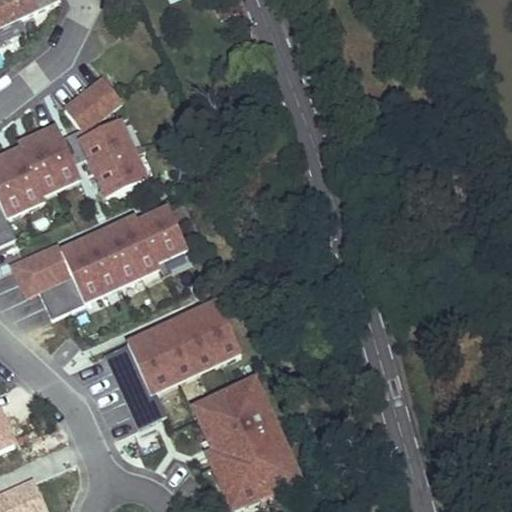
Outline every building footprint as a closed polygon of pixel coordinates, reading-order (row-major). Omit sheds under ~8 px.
[(0,32),(63,4),(61,0),(2,0),(0,1),(0,32)] [(121,84),(163,71),(150,29),(108,41),(121,84)] [(82,139),(123,109),(103,81),(62,112),(82,139)] [(76,145),(103,207),(149,187),(122,125),(76,145)] [(7,222),(82,192),(58,134),(0,157),(0,248),(15,242),(7,222)] [(52,320),(191,266),(168,209),(10,270),(23,304),(43,296),(52,320)] [(165,421),(156,398),(243,365),(221,308),(104,352),(135,433),(165,421)] [(227,511),(248,511),(303,490),(258,381),(218,398),(213,384),(180,398),(217,486),(227,511)] [(0,459),(18,453),(3,413),(0,413),(0,459)] [(0,500),(0,511),(45,511),(37,488),(0,500)]
